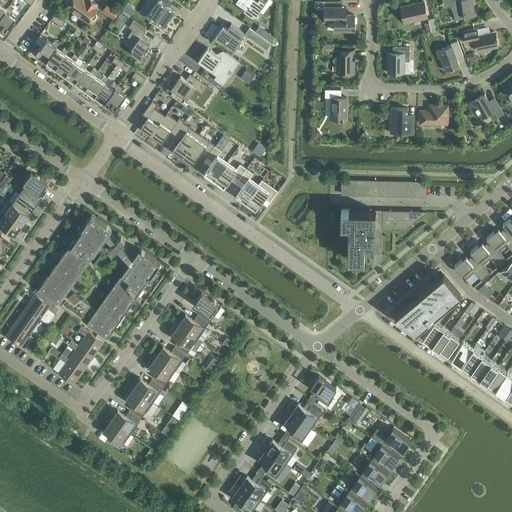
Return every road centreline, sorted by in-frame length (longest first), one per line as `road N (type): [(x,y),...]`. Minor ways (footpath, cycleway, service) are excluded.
road 1 (residential): [(357,311),(113,136)]
road 2 (residential): [(0,354),(82,412),(191,259)]
road 3 (residential): [(511,58),(446,90),(367,90),(368,0)]
road 4 (residential): [(314,346),(207,498),(226,511)]
road 5 (residential): [(511,419),(357,311)]
road 6 (residential): [(113,136),(210,0)]
road 7 (residential): [(314,346),(191,259)]
road 8 (residential): [(434,431),(314,346)]
road 9 (residential): [(465,218),(449,202),(328,199)]
road 10 (residential): [(83,182),(0,295)]
road 11 (residential): [(113,136),(2,56)]
road 12 (residential): [(191,259),(83,182)]
